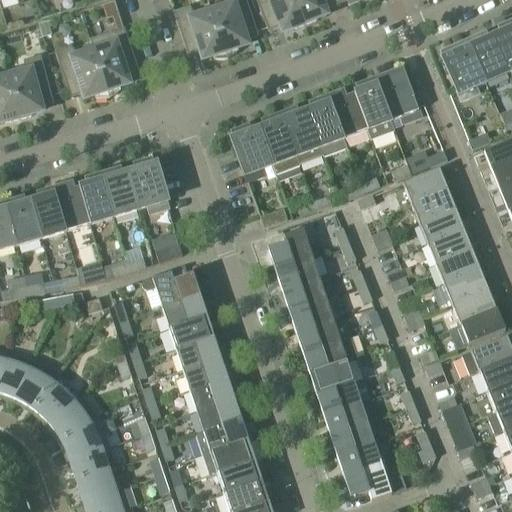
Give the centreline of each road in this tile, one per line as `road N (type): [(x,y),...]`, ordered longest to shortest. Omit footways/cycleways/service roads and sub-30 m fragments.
road 1 (residential): [(311,511),(177,112)]
road 2 (residential): [(177,112),(474,0)]
road 3 (residential): [(453,481),(345,206)]
road 4 (residential): [(0,165),(177,112)]
